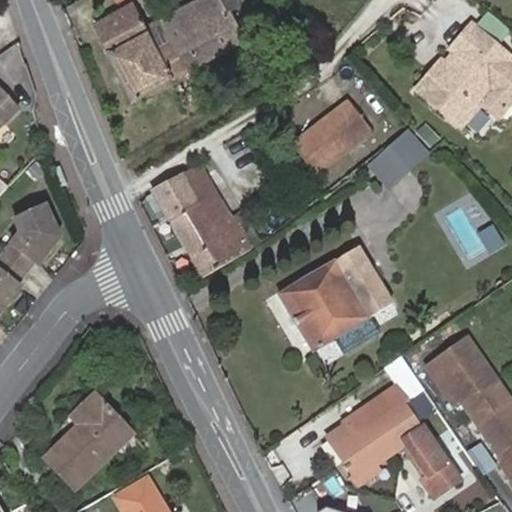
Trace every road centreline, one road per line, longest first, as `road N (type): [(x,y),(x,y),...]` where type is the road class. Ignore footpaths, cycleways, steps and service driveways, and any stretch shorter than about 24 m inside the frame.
road 1 (tertiary): [(264,511),(146,264)]
road 2 (tertiary): [(130,270),(254,511)]
road 3 (tertiary): [(146,264),(35,17)]
road 4 (tertiary): [(35,17),(92,187),(130,270)]
road 5 (unknown): [(173,324),(380,192)]
road 6 (residential): [(130,270),(62,313),(0,393)]
